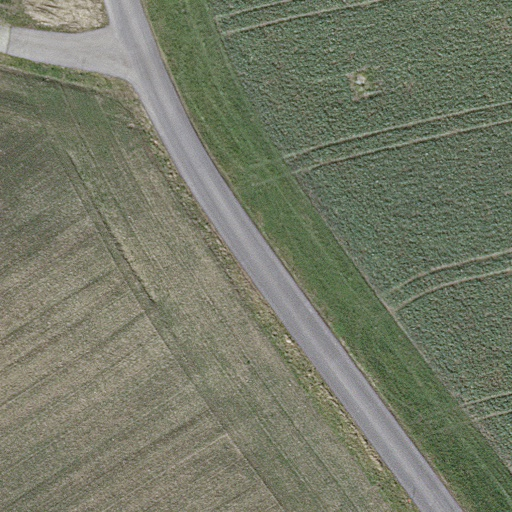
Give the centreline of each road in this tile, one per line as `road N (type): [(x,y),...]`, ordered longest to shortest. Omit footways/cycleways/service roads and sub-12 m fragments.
road 1 (tertiary): [(442,511),(214,197),(140,62),(124,0)]
road 2 (track): [(140,62),(39,60),(0,47)]
